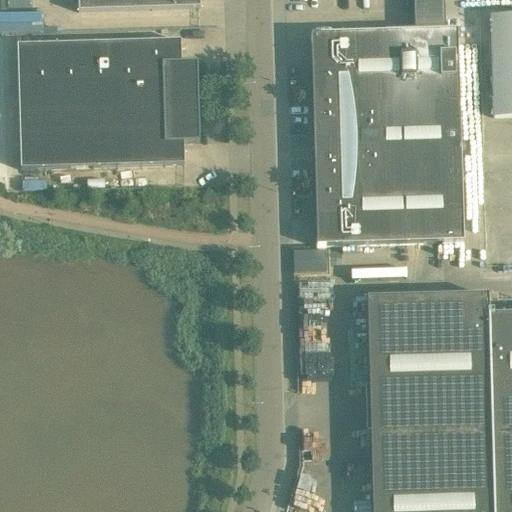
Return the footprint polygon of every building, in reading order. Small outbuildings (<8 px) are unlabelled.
[(77,0),(78,14),(199,10),(198,0),(77,0)] [(412,0),(414,34),(445,33),(443,0),(412,0)] [(493,119),(511,118),(511,19),(491,20),(493,119)] [(414,34),(310,37),(316,249),(463,244),(457,33),(445,33),(414,34)] [(180,65),(180,43),(16,48),(20,172),(184,167),(183,145),(199,145),(197,64),(180,65)] [(357,281),(415,277),(414,264),(429,263),(427,247),(355,251),(357,281)] [(511,511),(511,316),(488,318),(488,298),(366,301),(371,511),(511,511)]
